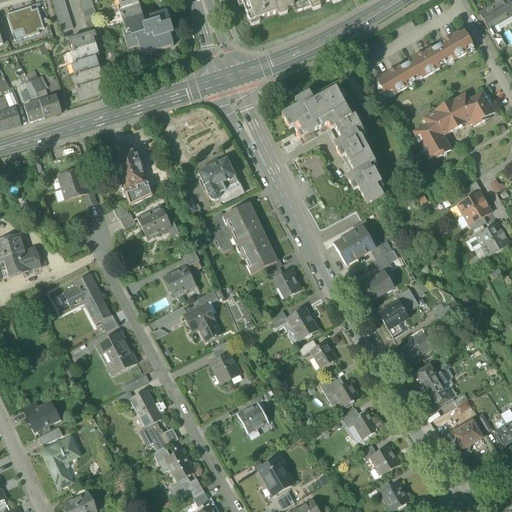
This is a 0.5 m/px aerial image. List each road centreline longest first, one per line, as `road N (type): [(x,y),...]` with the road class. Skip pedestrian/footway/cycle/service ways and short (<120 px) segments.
road 1 (residential): [(227,77),(340,307),(460,503)]
road 2 (residential): [(242,511),(87,235)]
road 3 (secondary): [(227,77),(0,149)]
road 4 (secondary): [(398,0),(301,51),(227,77)]
